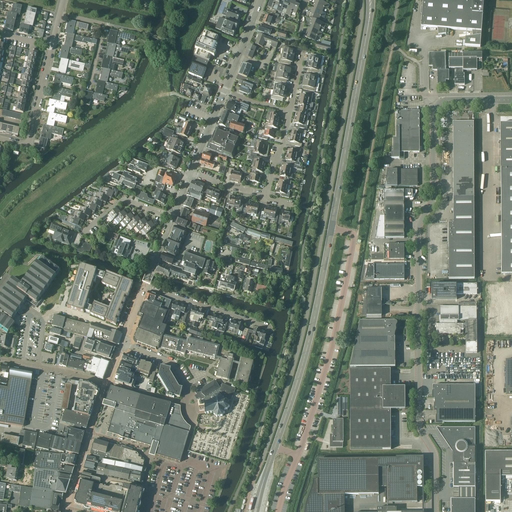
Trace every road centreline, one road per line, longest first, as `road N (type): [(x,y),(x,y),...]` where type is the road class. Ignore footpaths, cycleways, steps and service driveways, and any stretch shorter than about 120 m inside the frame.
road 1 (tertiary): [(261,490),(319,293),(369,0)]
road 2 (unclassified): [(435,511),(435,457),(418,423),(417,228),(433,197),(432,118),(441,102),(511,99)]
road 3 (residential): [(108,383),(184,404),(188,387),(173,363),(123,344)]
road 4 (residential): [(264,327),(146,288)]
